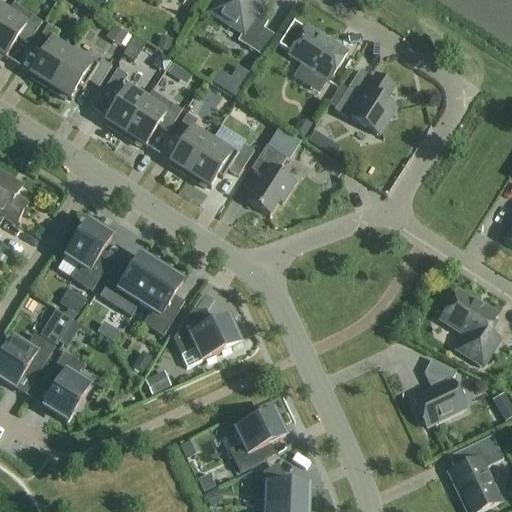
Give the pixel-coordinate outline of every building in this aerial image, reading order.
[(102,14),(109,2),(104,0),(95,0),(91,8),(102,14)] [(260,57),(260,56),(272,37),(263,31),(267,24),(256,17),(264,3),(259,0),(219,0),(209,15),(242,36),(238,43),(260,57)] [(0,24),(9,11),(0,5),(0,24)] [(9,11),(0,24),(0,60),(1,59),(6,62),(7,61),(5,60),(18,40),(28,47),(42,25),(12,6),(9,11)] [(315,75),(328,84),(347,55),(306,30),(305,32),(294,25),(280,49),(290,55),(288,57),(315,74),(315,75)] [(71,56),(70,56),(52,44),(57,35),(47,28),(33,50),(43,56),(31,76),(29,75),(28,76),(33,79),(32,82),(45,91),(47,88),(49,90),(71,56)] [(121,50),(129,37),(114,28),(107,41),(121,50)] [(169,56),(173,42),(161,39),(157,53),(169,56)] [(71,56),(49,90),(52,91),(50,94),(64,103),(66,100),(71,103),(71,102),(70,101),(77,90),(82,93),(88,84),(98,91),(111,69),(101,63),(98,68),(73,52),(70,56),(71,56)] [(165,74),(170,65),(160,58),(154,68),(165,74)] [(192,78),(173,66),(167,76),(186,88),(192,78)] [(125,137),(148,100),(124,84),(127,79),(117,73),(103,94),(113,100),(108,109),(113,112),(106,124),(104,123),(104,124),(108,127),(107,129),(120,138),(122,136),(125,137)] [(349,89),(334,113),(347,122),(349,119),(379,139),(396,112),(385,105),(394,90),(375,78),(362,98),(349,89)] [(235,102),(243,91),(233,85),(226,96),(235,102)] [(152,95),(148,100),(125,137),(127,139),(125,141),(139,150),(141,148),(146,151),(146,149),(145,149),(158,129),(168,135),(181,114),(171,107),(152,95)] [(211,145),(210,144),(191,133),(197,124),(187,117),(173,138),(183,145),(170,165),(169,164),(168,165),(173,168),(171,170),(185,179),(187,177),(189,178),(211,145)] [(254,132),(265,142),(277,129),(266,119),(254,132)] [(302,143),(312,127),(301,121),(292,137),(302,143)] [(277,132),(266,149),(286,161),(297,144),(277,132)] [(321,155),(328,144),(313,136),(306,147),(321,155)] [(211,145),(189,178),(192,180),(190,182),(204,191),(206,188),(210,191),(211,190),(210,189),(217,178),(222,181),(227,173),(238,179),(253,155),(243,148),(238,156),(213,140),(210,144),(211,145)] [(282,207),(295,185),(278,174),(286,161),(266,149),(251,172),(263,180),(247,205),(269,219),(278,205),(282,207)] [(499,161),(489,167),(499,184),(509,178),(499,161)] [(0,217),(15,227),(27,208),(15,200),(22,189),(0,175),(0,217)] [(89,276),(111,240),(87,225),(72,249),(71,248),(66,256),(67,257),(65,261),(78,269),(70,282),(91,295),(99,282),(89,276)] [(61,294),(74,276),(46,256),(33,275),(61,294)] [(118,294),(139,307),(161,272),(140,259),(121,289),(110,282),(105,290),(116,297),(118,294)] [(161,272),(139,307),(151,315),(142,327),(162,340),(170,327),(160,321),(182,285),(161,272)] [(78,319),(87,305),(72,295),(62,309),(78,319)] [(482,310),(458,295),(440,324),(465,340),(457,353),(482,368),(499,342),(487,335),(497,318),(484,310),(482,310)] [(239,347),(228,322),(218,326),(204,332),(200,323),(190,317),(173,342),(180,359),(186,372),(201,365),(204,363),(205,364),(215,360),(214,359),(239,347)] [(47,327),(40,338),(57,349),(64,338),(47,327)] [(54,350),(34,338),(26,350),(12,342),(10,345),(9,345),(3,354),(5,354),(0,361),(0,383),(14,392),(15,391),(28,370),(38,377),(54,350)] [(136,372),(149,363),(136,345),(123,355),(136,372)] [(83,369),(63,355),(46,382),(57,388),(44,409),(43,410),(67,425),(89,390),(75,381),(83,369)] [(159,357),(146,366),(154,378),(167,369),(159,357)] [(427,431),(465,412),(451,384),(456,375),(431,362),(423,377),(437,384),(440,389),(413,402),(427,431)] [(164,375),(145,384),(152,398),(170,389),(164,375)] [(119,401),(137,391),(129,377),(111,387),(119,401)] [(504,426),(511,421),(511,411),(508,404),(496,411),(504,426)] [(239,476),(267,463),(276,458),(270,447),(285,440),(273,415),(235,433),(242,448),(228,454),(239,476)] [(465,511),(486,511),(500,505),(484,472),(503,463),(492,439),(470,450),(476,463),(448,476),(465,511)] [(458,445),(440,454),(451,474),(469,465),(458,445)] [(255,480),(255,496),(266,497),(264,511),(306,511),(308,490),(288,489),(278,488),(269,472),(255,480)] [(204,497),(216,491),(211,479),(199,485),(204,497)] [(211,510),(223,503),(218,492),(205,499),(211,510)]
